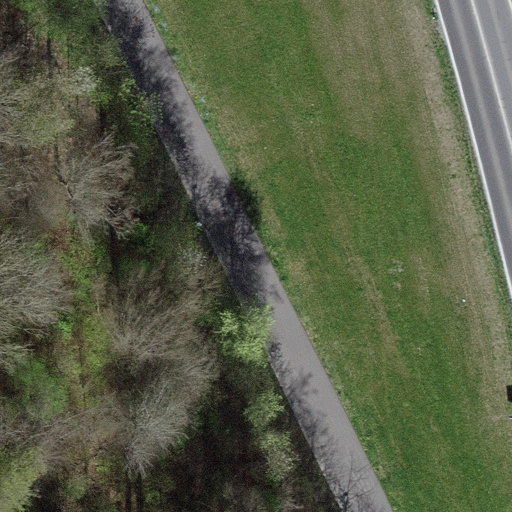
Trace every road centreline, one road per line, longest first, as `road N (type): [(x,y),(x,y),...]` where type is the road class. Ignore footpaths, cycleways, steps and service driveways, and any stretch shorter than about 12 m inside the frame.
road 1 (track): [(369,511),(119,0)]
road 2 (secondary): [(511,155),(470,0)]
